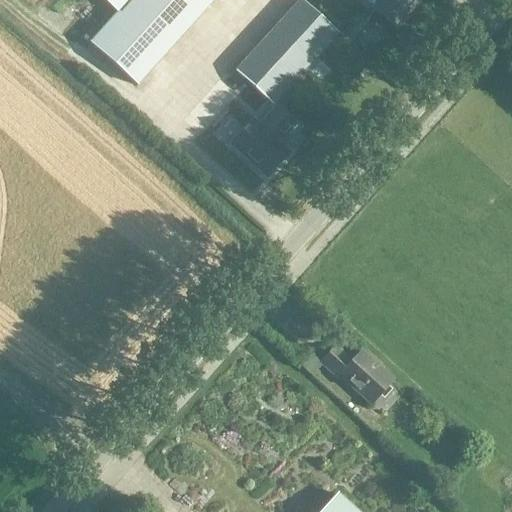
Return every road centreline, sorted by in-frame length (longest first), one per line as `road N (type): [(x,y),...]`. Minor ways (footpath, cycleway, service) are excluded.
road 1 (tertiary): [(57,511),(511,4)]
road 2 (unknown): [(122,439),(0,336)]
